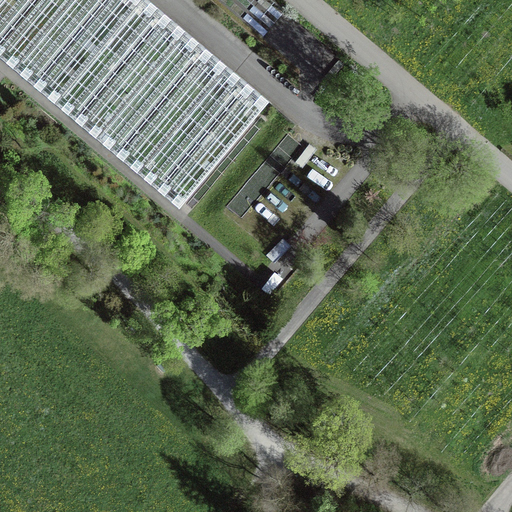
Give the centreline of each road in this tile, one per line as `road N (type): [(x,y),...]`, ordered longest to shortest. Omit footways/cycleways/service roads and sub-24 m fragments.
road 1 (track): [(0,178),(93,253),(230,396)]
road 2 (track): [(270,451),(400,511)]
